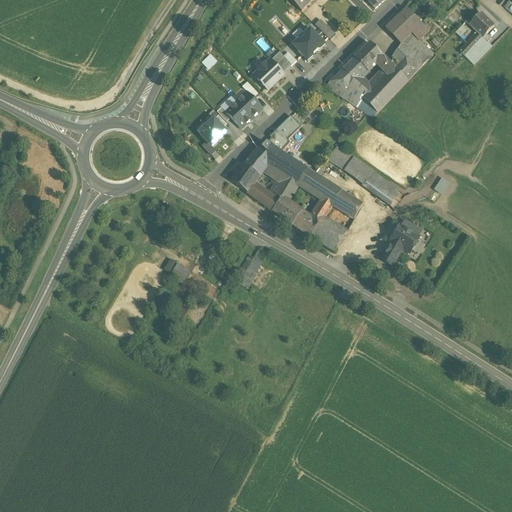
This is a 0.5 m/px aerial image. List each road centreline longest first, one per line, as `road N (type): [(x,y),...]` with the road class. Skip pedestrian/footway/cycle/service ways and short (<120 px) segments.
road 1 (tertiary): [(199,196),(511,386)]
road 2 (residential): [(376,22),(199,196)]
road 3 (track): [(0,79),(79,110),(99,107),(116,93),(173,0)]
road 4 (secondary): [(101,184),(0,382)]
road 5 (secondary): [(201,0),(129,127)]
